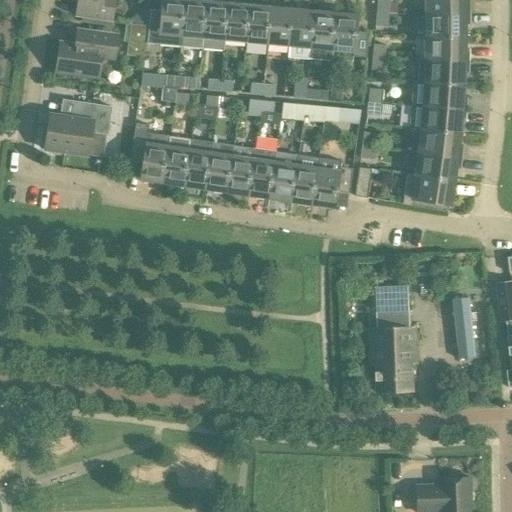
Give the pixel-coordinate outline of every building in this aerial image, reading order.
[(77,0),(76,16),(111,21),(114,0),(77,0)] [(180,46),(181,35),(184,1),(172,0),(160,0),(161,0),(162,0),(161,11),(150,10),(146,44),(152,44),(180,46)] [(377,0),(376,13),(388,14),(389,1),(380,0),(377,0)] [(463,0),(426,0),(426,12),(427,12),(427,14),(464,13),(463,0)] [(180,46),(201,48),(202,37),(203,37),(206,3),(184,1),(181,35),(180,46)] [(206,3),(203,37),(224,39),(227,5),(206,3)] [(227,5),(224,39),(246,41),(249,7),(227,5)] [(270,9),(249,7),(246,41),(267,43),(270,9)] [(292,11),(270,9),(267,43),(288,45),(289,45),(292,11)] [(289,45),(288,45),(287,58),(309,60),(313,13),(292,11),(289,45)] [(313,13),(309,60),(331,61),(332,49),(335,15),(313,13)] [(388,14),(376,13),(375,26),(387,27),(388,14)] [(464,13),(427,14),(427,16),(427,35),(427,37),(464,37),(464,13)] [(358,17),(335,15),(332,49),(354,51),(353,57),(366,58),(368,33),(356,32),(357,18),(358,18),(358,17)] [(142,43),(144,29),(129,27),(127,41),(142,43)] [(76,29),(74,44),(60,42),(57,57),(58,57),(56,73),(97,79),(100,58),(114,60),(117,35),(76,29)] [(464,37),(427,37),(427,39),(426,39),(426,58),(426,60),(464,61),(464,37)] [(373,44),(372,57),(384,58),(385,45),(373,44)] [(384,58),(372,57),(371,70),(383,71),(384,58)] [(418,60),(417,82),(425,83),(463,85),(464,61),(426,60),(418,60)] [(142,87),(162,89),(163,89),(164,86),(165,76),(143,74),(142,87)] [(176,87),(177,77),(165,76),(164,86),(176,87)] [(199,79),(177,77),(176,87),(189,88),(189,89),(198,90),(199,79)] [(219,91),(220,81),(208,80),(207,90),(219,91)] [(233,82),(220,81),(219,91),(232,92),(233,82)] [(412,82),(411,105),(461,109),(463,85),(425,83),(417,82),(412,82)] [(262,95),(263,85),(251,84),(250,93),(262,95)] [(276,86),(263,85),(262,95),(275,96),(276,86)] [(329,100),(342,101),(343,87),(330,86),(329,100)] [(305,99),(306,89),(294,88),(293,97),(305,99)] [(369,88),(368,101),(380,103),(381,90),(369,88)] [(174,105),(175,103),(176,93),(176,90),(163,89),(162,89),(160,103),(162,103),(162,106),(168,107),(168,104),(174,105)] [(306,89),(305,99),(318,100),(319,90),(306,89)] [(187,104),(188,94),(176,93),(175,103),(187,104)] [(218,107),(219,97),(206,96),(205,106),(218,107)] [(231,98),(219,97),(218,107),(230,108),(231,98)] [(261,111),(262,101),(249,100),(248,109),(261,111)] [(63,152),(88,156),(91,132),(107,135),(111,107),(73,101),(71,117),(49,114),(44,150),(49,150),(52,154),(60,155),(63,152)] [(274,102),(262,101),(261,111),(273,112),(274,102)] [(380,103),(368,101),(367,115),(379,116),(380,103)] [(304,115),(305,105),(283,103),(281,119),(291,120),(291,115),(304,116),(304,115)] [(304,115),(304,116),(316,117),(315,122),(324,123),(325,108),(305,105),(304,115)] [(408,129),(422,130),(422,129),(459,133),(461,109),(411,105),(408,129)] [(134,130),(133,137),(130,162),(142,164),(140,177),(139,177),(139,178),(162,181),(169,137),(147,134),(149,126),(136,124),(135,124),(134,130)] [(422,129),(422,130),(422,131),(421,131),(419,150),(419,152),(456,157),(459,133),(422,129)] [(364,132),(362,145),(374,147),(376,134),(364,132)] [(258,135),(257,146),(277,149),(278,138),(258,135)] [(190,140),(169,137),(162,181),(184,185),(190,140)] [(190,140),(184,185),(205,188),(212,143),(190,140)] [(233,146),(212,143),(205,188),(226,191),(233,146)] [(374,147),(362,145),(360,158),(372,160),(374,147)] [(233,146),(226,191),(248,194),(254,150),(233,146)] [(276,153),(254,150),(248,194),(269,197),(276,153)] [(456,157),(419,152),(419,154),(416,173),(416,175),(453,181),(456,157)] [(276,153),(269,197),(291,200),(295,167),(297,156),(276,153)] [(318,170),(317,170),(312,203),(335,207),(336,206),(334,205),(336,192),(349,194),(352,169),(339,167),(340,162),(319,159),(318,170)] [(317,170),(295,167),(291,200),(312,203),(317,170)] [(359,168),(357,181),(355,196),(367,198),(371,170),(359,168)] [(416,175),(416,177),(408,175),(402,204),(435,210),(436,203),(450,205),(450,202),(450,203),(453,183),(453,181),(416,175)] [(429,283),(428,261),(414,262),(414,284),(429,283)] [(506,370),(508,388),(511,387),(511,280),(495,283),(500,322),(505,321),(507,336),(506,336),(508,347),(507,347),(508,355),(509,355),(511,370),(506,370)] [(374,366),(375,392),(412,391),(411,365),(416,365),(414,328),(408,328),(407,288),(374,289),(375,329),(368,330),(369,366),(374,366)] [(469,298),(452,300),(459,360),(476,358),(469,298)] [(440,511),(471,511),(470,477),(439,478),(439,486),(416,486),(417,511),(438,511),(440,511)]
